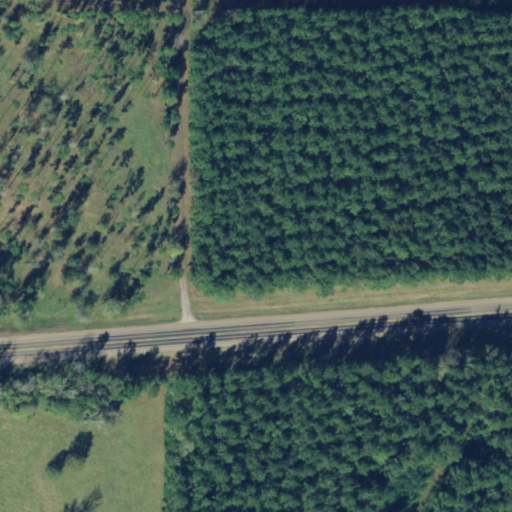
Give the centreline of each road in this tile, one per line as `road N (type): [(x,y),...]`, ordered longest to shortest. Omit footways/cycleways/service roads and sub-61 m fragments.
road 1 (trunk): [(0,356),(511,317)]
road 2 (residential): [(235,338),(219,302),(214,157),(189,0)]
